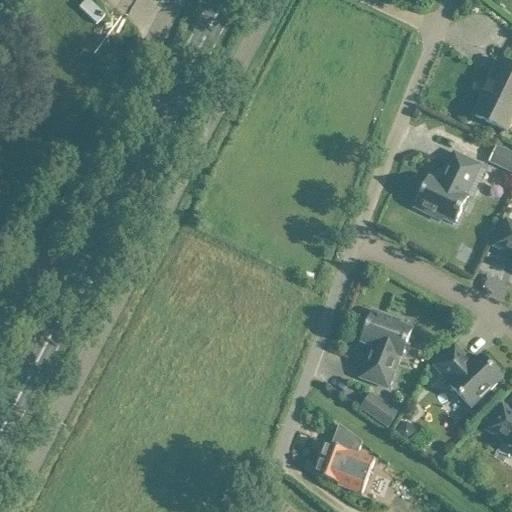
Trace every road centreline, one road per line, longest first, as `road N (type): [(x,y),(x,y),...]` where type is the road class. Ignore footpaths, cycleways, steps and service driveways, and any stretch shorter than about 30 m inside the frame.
road 1 (unclassified): [(7,511),(278,0)]
road 2 (primary): [(0,436),(225,0)]
road 3 (unclassified): [(0,326),(170,0)]
road 4 (unclassified): [(261,511),(353,242)]
road 5 (unclassified): [(353,242),(433,31)]
road 6 (residential): [(353,242),(511,328)]
